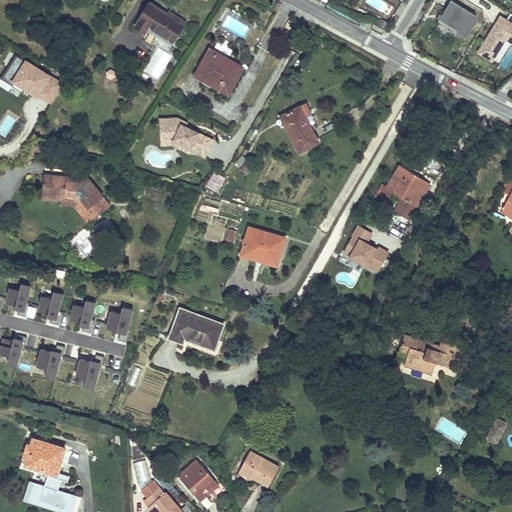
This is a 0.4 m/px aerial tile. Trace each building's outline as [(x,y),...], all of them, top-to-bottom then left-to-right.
[(167,14),(150,3),(135,27),(145,33),(149,27),(173,42),(184,24),(167,14)] [(477,15),(456,3),(450,13),(445,10),(440,20),(458,30),(457,32),(467,39),(477,20),(477,15)] [(167,14),(184,24),(187,21),(170,10),(167,14)] [(494,28),(480,51),(491,59),(504,38),(511,42),(511,15),(510,14),(506,20),(503,18),(498,27),(501,28),(499,31),(494,28)] [(243,68),(210,49),(195,76),(228,94),(243,68)] [(64,84),(18,56),(4,77),(14,84),(16,81),(53,102),(64,84)] [(0,78),(0,85),(8,91),(12,85),(0,78)] [(280,117),(299,153),(319,142),(300,107),(280,117)] [(0,133),(7,136),(15,119),(6,115),(0,128),(0,133)] [(191,150),(205,157),(214,140),(186,126),(181,124),(183,121),(177,118),(159,117),(159,140),(173,141),(180,145),(185,144),(188,146),(191,150)] [(173,141),(159,140),(159,145),(170,145),(189,154),(191,150),(188,146),(185,144),(180,145),(173,141)] [(395,211),(409,219),(428,187),(414,179),(416,176),(400,166),(387,188),(382,185),(375,198),(385,205),(393,192),(403,198),(395,211)] [(81,171),(67,170),(67,177),(88,179),(81,171)] [(88,179),(67,177),(44,175),(42,198),(63,200),(65,200),(65,195),(80,196),(89,208),(103,197),(88,179)] [(429,184),(416,176),(414,179),(428,187),(429,184)] [(503,191),(510,196),(511,192),(511,180),(509,179),(503,191)] [(103,197),(89,208),(80,196),(65,195),(65,200),(63,200),(63,205),(75,206),(89,223),(110,206),(103,197)] [(249,228),(241,255),(251,258),(251,256),(275,263),(280,248),(282,249),(285,238),(249,228)] [(234,242),(237,231),(230,229),(226,240),(234,242)] [(84,263),(90,258),(88,255),(76,241),(73,237),(67,242),(84,263)] [(275,263),(251,256),(251,258),(277,266),(282,249),(280,248),(275,263)] [(17,307),(17,309),(28,312),(35,286),(23,282),(21,290),(12,287),(7,304),(17,307)] [(48,314),(48,317),(59,320),(66,294),(55,290),(53,298),(43,295),(38,312),(48,314)] [(82,324),(82,327),(93,329),(100,303),(88,300),(86,307),(77,305),(72,321),(82,324)] [(117,330),(117,332),(128,335),(135,309),(124,306),(122,313),(112,310),(107,327),(117,330)] [(224,324),(180,308),(169,338),(183,343),(184,338),(214,350),(224,324)] [(456,370),(465,341),(444,334),(440,346),(439,351),(432,349),(434,344),(405,335),(401,345),(410,348),(408,354),(404,365),(432,374),(436,363),(456,370)] [(14,340),(4,338),(0,351),(0,353),(11,356),(9,363),(19,365),(26,340),(16,338),(14,340)] [(410,348),(401,345),(399,351),(408,354),(410,348)] [(53,352),(42,350),(38,365),(50,368),(48,375),(58,377),(64,352),(54,350),(53,352)] [(92,362),(82,359),(78,374),(89,377),(87,384),(97,387),(104,362),(93,359),(92,362)] [(505,422),(499,419),(496,420),(491,430),(501,435),(506,425),(505,422)] [(501,435),(491,430),(487,437),(488,440),(495,443),(497,442),(501,435)] [(438,439),(433,436),(427,447),(432,450),(438,439)] [(33,455),(31,454),(32,453),(29,453),(33,439),(30,438),(21,467),(48,476),(49,473),(29,466),(33,455)] [(65,448),(33,439),(29,453),(32,453),(31,454),(33,455),(29,466),(49,473),(48,476),(56,478),(58,473),(65,448)] [(240,470),(269,486),(279,468),(250,452),(240,470)] [(178,477),(200,502),(207,496),(203,492),(206,489),(207,491),(217,483),(197,460),(178,477)] [(69,477),(58,473),(56,478),(68,482),(69,477)] [(29,480),(23,500),(62,511),(73,511),(79,495),(29,480)] [(150,511),(182,511),(165,492),(164,493),(162,491),(165,489),(161,485),(159,487),(153,481),(143,490),(148,496),(143,501),(149,507),(147,508),(150,511)] [(219,485),(217,483),(207,491),(206,489),(203,492),(207,496),(219,485)]
